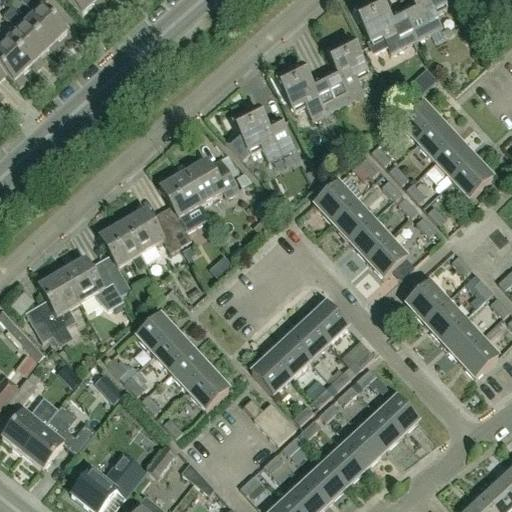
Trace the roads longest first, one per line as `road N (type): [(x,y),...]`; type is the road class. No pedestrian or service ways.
road 1 (residential): [(0,290),(308,0)]
road 2 (residential): [(230,322),(302,257),(477,445)]
road 3 (secondary): [(0,187),(203,0)]
